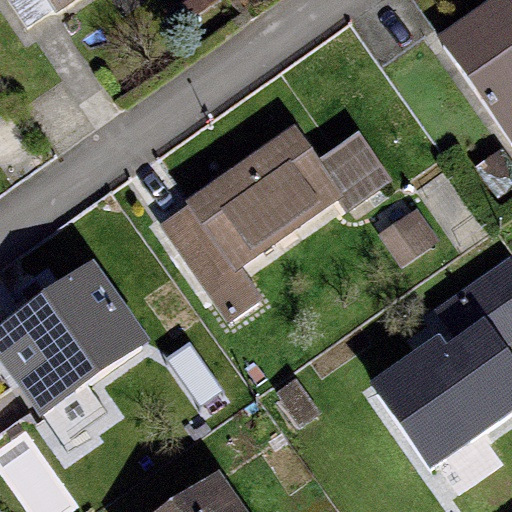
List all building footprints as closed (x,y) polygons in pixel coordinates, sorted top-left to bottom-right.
[(81,0),(28,0),(45,25),(81,0)] [(170,0),(182,16),(203,0),(170,0)] [(511,0),(432,58),(500,153),(511,144),(511,0)] [(286,142),(154,239),(222,332),(252,309),(233,283),(332,210),(347,231),(390,200),(350,146),(310,175),(286,142)] [(511,191),(491,164),(469,181),(491,210),(511,193),(511,191)] [(405,221),(378,242),(397,267),(424,246),(405,221)] [(511,352),(511,315),(488,282),(428,325),(444,348),(370,402),(429,484),(511,424),(511,399),(490,368),(511,352)] [(83,286),(0,344),(0,391),(35,440),(140,365),(83,286)] [(289,393),(265,410),(290,444),(314,427),(289,393)] [(220,511),(209,495),(184,511),(220,511)]
